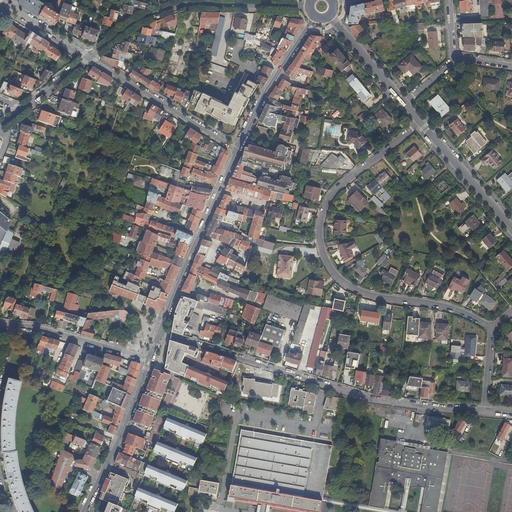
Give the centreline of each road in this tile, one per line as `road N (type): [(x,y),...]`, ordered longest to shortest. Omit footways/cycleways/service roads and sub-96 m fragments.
road 1 (residential): [(490,327),(449,306),(362,294),(323,262),(316,237),(331,191),(419,121)]
road 2 (residential): [(158,333),(369,399),(482,411)]
road 3 (residential): [(89,57),(129,23),(180,5),(306,5)]
road 4 (residential): [(237,149),(158,333)]
road 5 (residential): [(89,57),(237,149)]
road 6 (residential): [(149,359),(83,511)]
road 7 (residential): [(312,18),(237,149)]
road 8 (tertiary): [(419,121),(511,229)]
road 9 (residential): [(149,359),(13,326)]
